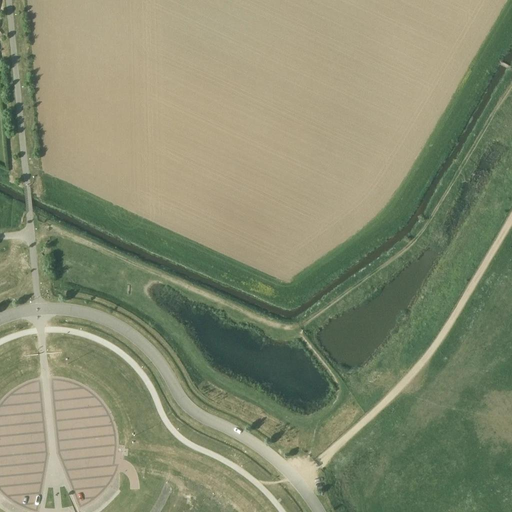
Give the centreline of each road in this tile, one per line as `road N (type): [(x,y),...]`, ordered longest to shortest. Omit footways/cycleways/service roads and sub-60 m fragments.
road 1 (unclassified): [(0,320),(58,309),(117,326),(146,346),(196,413),(260,448),(318,511)]
road 2 (track): [(511,216),(450,325),(409,378),(296,481)]
road 3 (track): [(511,84),(422,229),(302,323)]
